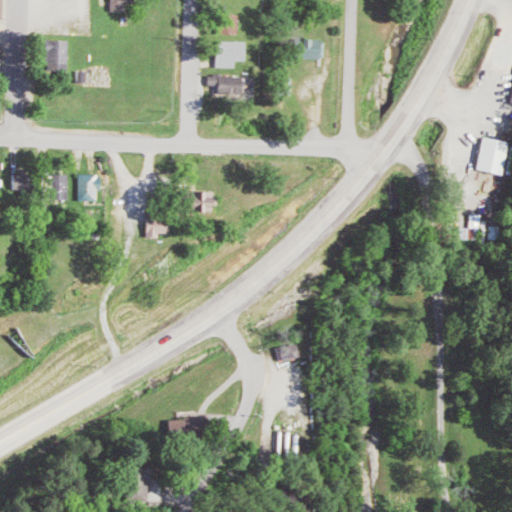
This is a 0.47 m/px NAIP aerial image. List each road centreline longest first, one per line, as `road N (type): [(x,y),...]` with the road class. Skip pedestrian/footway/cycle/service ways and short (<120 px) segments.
road 1 (primary): [(0,452),(227,315),(337,215),(380,170),(444,73),(476,0)]
road 2 (residential): [(380,170),(348,148),(0,137)]
road 3 (residential): [(192,511),(252,408),(227,315)]
road 4 (residential): [(190,148),(194,0)]
road 5 (residential): [(348,148),(349,0)]
road 6 (residential): [(24,138),(23,0)]
